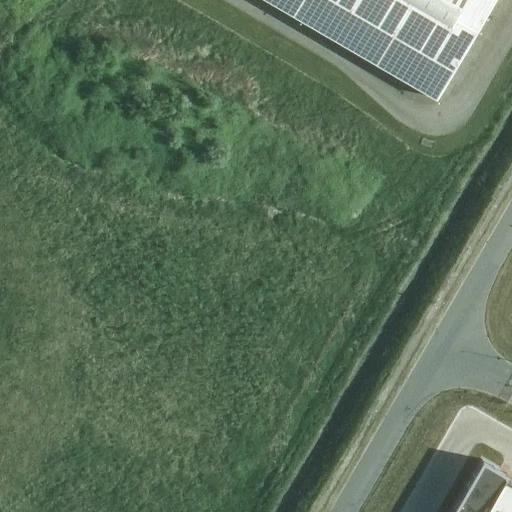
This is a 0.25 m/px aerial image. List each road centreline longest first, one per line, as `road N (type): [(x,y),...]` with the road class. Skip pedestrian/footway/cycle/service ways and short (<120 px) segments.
road 1 (residential): [(342,511),(440,345)]
road 2 (residential): [(440,345),(511,224)]
